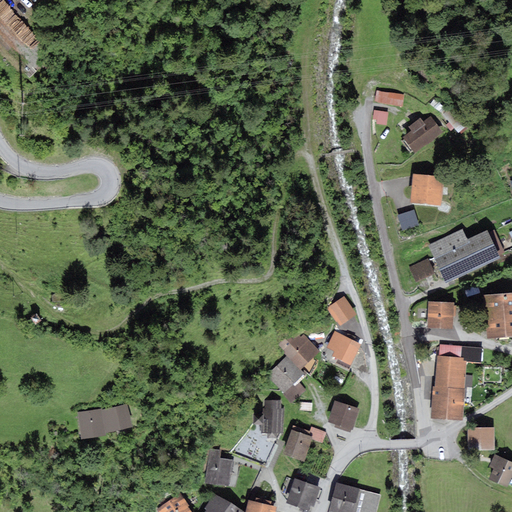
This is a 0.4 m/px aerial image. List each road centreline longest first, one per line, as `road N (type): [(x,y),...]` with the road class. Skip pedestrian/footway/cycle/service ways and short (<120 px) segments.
road 1 (track): [(308,150),(295,158),(272,268),(259,280),(163,293),(116,328),(95,332),(59,317),(0,266)]
road 2 (track): [(368,446),(369,347),(308,150)]
road 3 (tertiary): [(0,200),(89,200),(111,185),(99,166),(37,171),(0,143)]
road 4 (track): [(327,425),(266,391),(231,396),(128,443),(106,436)]
road 5 (residential): [(408,335),(371,172),(369,101)]
road 6 (track): [(308,150),(303,63),(313,0)]
road 7 (residential): [(319,511),(347,453),(420,442)]
road 8 (track): [(401,304),(511,258)]
